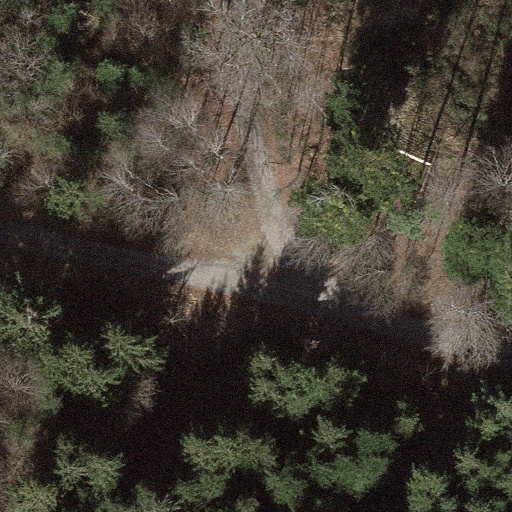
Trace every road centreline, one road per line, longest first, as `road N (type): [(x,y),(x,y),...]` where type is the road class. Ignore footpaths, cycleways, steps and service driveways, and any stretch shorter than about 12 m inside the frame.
road 1 (track): [(0,232),(175,271),(276,266)]
road 2 (track): [(276,266),(241,0)]
road 3 (track): [(276,266),(362,313),(511,357)]
